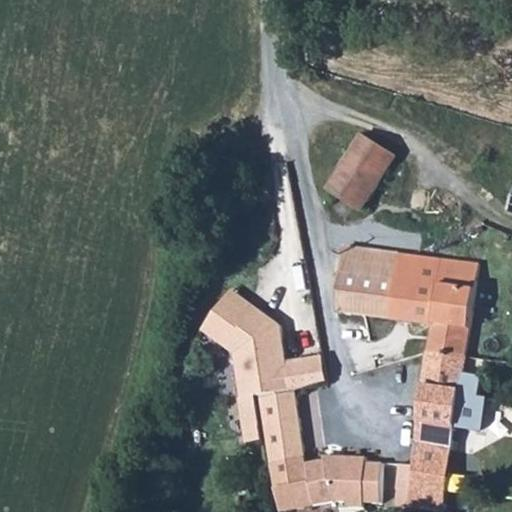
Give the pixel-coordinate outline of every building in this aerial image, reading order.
[(399,157),(365,135),(331,187),(330,189),(364,211),(399,157)] [(381,230),(346,225),(344,247),(379,251),(381,230)] [(379,251),(344,247),(341,308),(341,312),(435,324),(430,354),(468,359),(481,265),(379,251)] [(228,293),(224,299),(249,316),(253,309),(228,293)] [(269,369),(286,366),(279,326),(253,309),(249,316),(224,299),(200,334),(233,356),(242,401),(258,398),(262,397),(274,394),(269,369)] [(425,386),(463,393),(468,359),(430,354),(425,386)] [(286,366),(269,369),(274,394),(297,390),(328,381),(325,359),(286,366)] [(428,468),(415,466),(412,491),(411,496),(424,497),(426,486),(435,488),(448,491),(453,463),(463,393),(425,386),(416,458),(430,460),(428,468)] [(328,465),(328,460),(326,460),(308,463),(297,390),(274,394),(262,397),(281,511),(286,511),(337,502),(349,502),(349,507),(366,508),(366,503),(383,504),(385,463),(368,463),(368,458),(342,457),(342,462),(328,465)] [(328,465),(342,462),(342,457),(325,456),(326,460),(328,460),(328,465)] [(402,465),(399,489),(412,491),(415,466),(402,465)]
